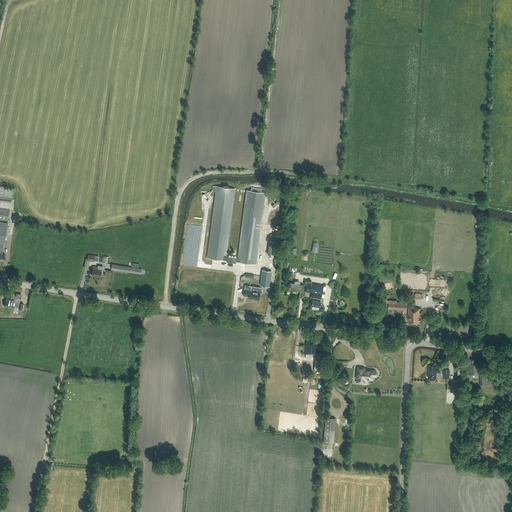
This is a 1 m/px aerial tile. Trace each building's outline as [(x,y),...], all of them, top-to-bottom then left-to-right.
[(0,219),(8,221),(13,188),(0,185),(0,219)] [(216,186),(212,187),(212,190),(213,192),(215,192),(207,258),(226,260),(226,262),(236,263),(236,261),(256,264),(265,193),(261,192),(262,188),(251,187),(250,191),(246,190),(237,257),(226,256),(235,188),(216,186)] [(279,235),(270,234),(268,254),(276,255),(279,235)] [(141,269),(112,264),(111,269),(141,274),(141,269)] [(100,277),(101,273),(103,274),(104,266),(98,265),(97,267),(93,267),(92,276),(100,277)] [(269,286),(271,271),(262,270),(260,285),(269,286)] [(303,291),(304,285),(289,282),(288,289),(303,291)] [(305,290),(312,292),(311,296),(311,297),(312,298),(311,305),(320,307),(320,301),(321,299),(321,294),(322,290),(323,286),(308,283),(306,283),(305,290)] [(248,296),(248,298),(258,299),(259,293),(260,293),(263,292),(261,289),(262,287),(244,285),(244,289),(243,295),(248,296)] [(20,300),(21,294),(11,293),(10,301),(15,302),(16,299),(20,300)] [(386,306),(389,306),(389,309),(396,310),(406,311),(407,303),(397,302),(397,300),(386,300),(386,306)] [(416,307),(408,307),(408,319),(408,322),(419,323),(419,318),(420,318),(421,308),(420,308),(416,308),(416,307)] [(322,371),(323,363),(323,354),(316,353),(317,343),(315,343),(316,338),(312,338),(312,339),(306,339),(306,342),(304,353),(315,354),(314,362),(314,370),(322,371)] [(480,365),(480,362),(475,361),(475,359),(471,359),(471,362),(470,362),(469,374),(478,374),(479,365),(480,365)] [(440,372),(440,367),(437,367),(437,365),(429,365),(428,378),(436,378),(436,372),(440,372)] [(376,372),(374,371),(374,370),(369,370),(364,370),(364,368),(358,367),(356,378),(357,378),(357,382),(364,383),(364,379),(373,380),(373,376),(374,376),(375,375),(376,374),(376,373),(376,372)] [(489,384),(489,375),(479,374),(479,384),(489,384)] [(457,384),(448,383),(447,392),(457,392),(457,384)] [(334,444),(335,418),(325,417),(323,443),(334,444)]
